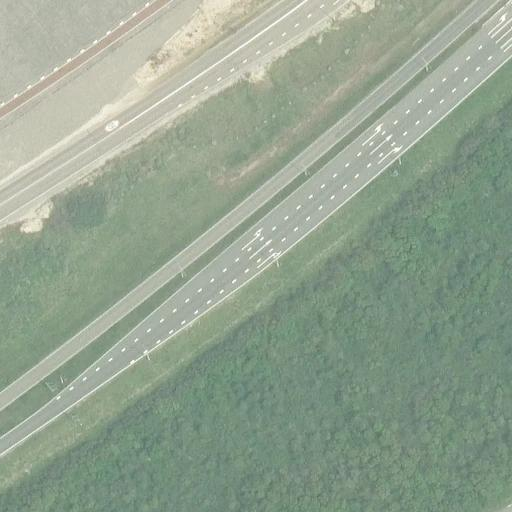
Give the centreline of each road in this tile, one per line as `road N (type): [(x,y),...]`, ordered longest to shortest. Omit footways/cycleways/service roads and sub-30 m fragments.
road 1 (primary): [(483,0),(0,400)]
road 2 (primary): [(0,442),(239,265),(485,48)]
road 3 (unclassified): [(0,201),(305,0)]
